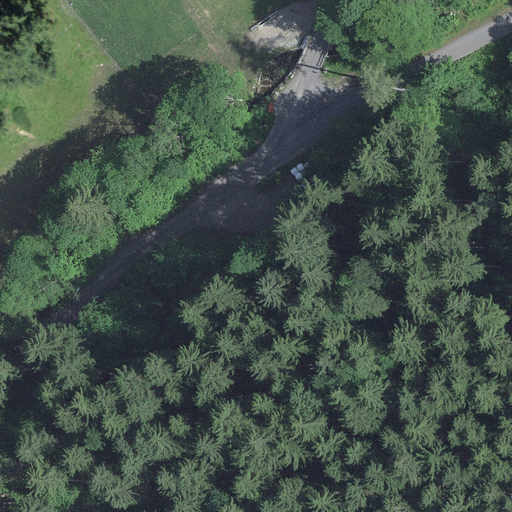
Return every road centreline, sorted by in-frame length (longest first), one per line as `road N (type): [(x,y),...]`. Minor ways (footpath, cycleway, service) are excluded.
road 1 (unclassified): [(296,137),(0,369)]
road 2 (unclassified): [(296,137),(511,19)]
road 3 (unclassified): [(337,0),(296,137)]
